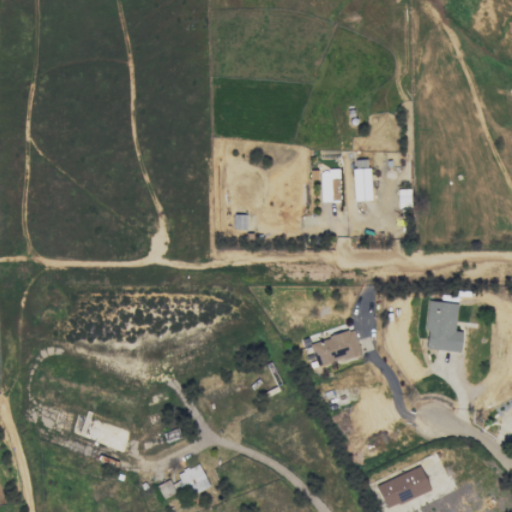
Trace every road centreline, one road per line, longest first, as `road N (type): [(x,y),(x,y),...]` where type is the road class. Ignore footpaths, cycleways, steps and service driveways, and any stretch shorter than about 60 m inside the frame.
road 1 (track): [(349,267),(0,265)]
road 2 (residential): [(511,267),(349,267)]
